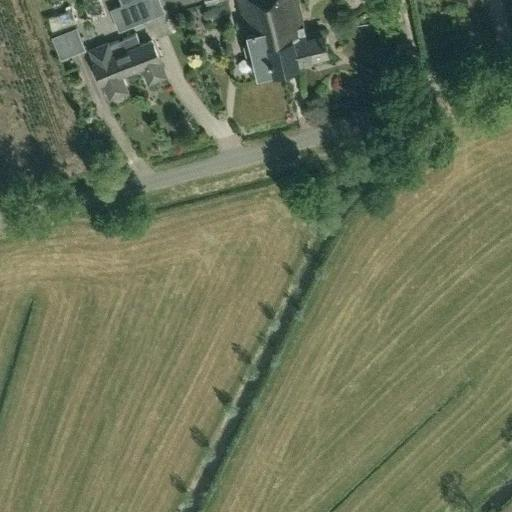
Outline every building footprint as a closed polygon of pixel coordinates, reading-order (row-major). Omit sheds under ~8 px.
[(57,21),(81,12),(77,0),(53,9),(57,21)] [(132,0),(122,4),(131,26),(153,17),(146,0),(132,0)] [(280,28),(274,0),(238,0),(256,74),(297,65),(294,51),(288,52),(285,39),(277,41),(274,29),(280,28)] [(294,51),(297,65),(310,62),(309,58),(326,54),(321,34),(304,38),(294,0),(274,0),(280,28),(274,29),(277,41),(285,39),(288,52),(294,51)] [(83,16),(72,19),(76,41),(88,38),(83,16)] [(118,75),(141,66),(147,82),(163,76),(157,60),(158,59),(151,41),(140,45),(135,34),(107,45),(106,44),(90,50),(94,62),(92,63),(99,82),(102,81),(108,97),(125,91),(118,75)]
